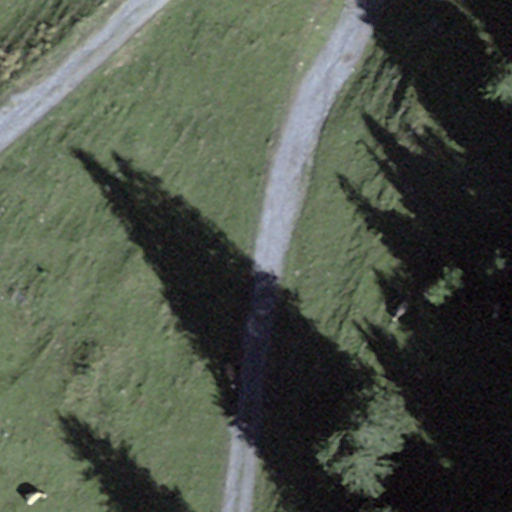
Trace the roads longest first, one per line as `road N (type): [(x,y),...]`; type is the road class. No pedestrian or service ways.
road 1 (track): [(347,0),(303,92),(285,162),(235,511)]
road 2 (track): [(0,123),(142,0)]
